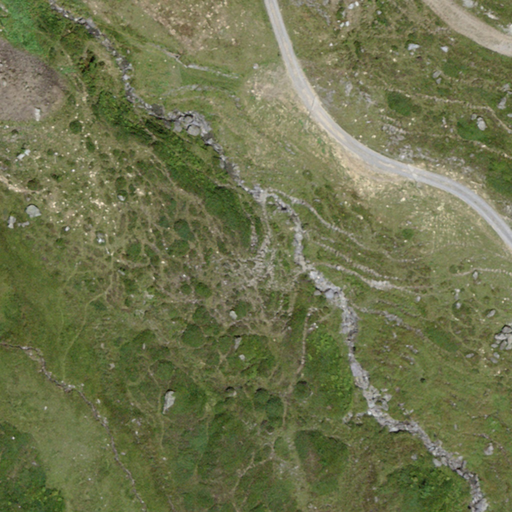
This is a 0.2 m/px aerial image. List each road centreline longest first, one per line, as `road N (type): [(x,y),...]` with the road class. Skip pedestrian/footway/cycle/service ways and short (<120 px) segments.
road 1 (track): [(312,112),(342,141),(473,198),(511,240)]
road 2 (track): [(312,112),(187,70),(143,71)]
road 3 (track): [(268,0),(312,112)]
